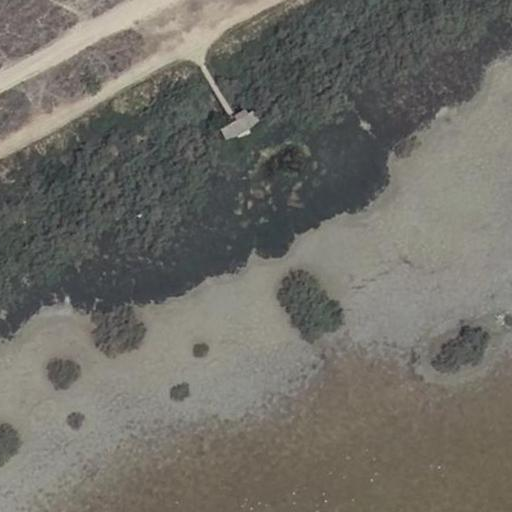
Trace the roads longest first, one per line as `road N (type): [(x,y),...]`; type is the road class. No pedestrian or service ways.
road 1 (track): [(0,146),(262,0)]
road 2 (track): [(146,0),(0,83)]
